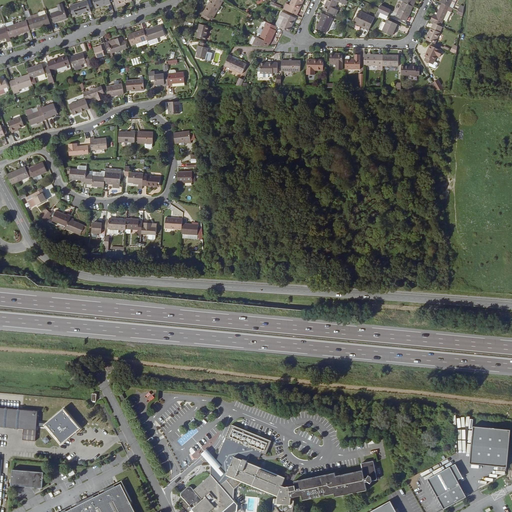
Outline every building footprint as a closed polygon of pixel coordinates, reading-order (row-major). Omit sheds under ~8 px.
[(223,0),(210,0),(202,14),(211,20),(223,0)] [(297,15),(303,0),(292,0),(290,5),(286,4),(284,9),(287,11),(297,15)] [(335,0),(327,0),(323,10),(330,14),(336,1),(335,1),(335,0)] [(91,12),(87,1),(70,6),(73,17),(87,12),(88,13),(91,12)] [(394,16),(396,17),(404,2),(403,2),(401,1),(394,16)] [(406,22),(413,7),(404,2),(396,17),(406,22)] [(434,15),(431,21),(434,23),(442,26),(450,7),(443,4),(437,16),(434,15)] [(380,13),(388,17),(391,11),(380,6),(379,8),(377,12),(380,13)] [(59,11),(51,14),(54,23),(67,19),(64,9),(59,11)] [(280,28),(283,30),(289,32),(295,18),(282,12),(280,15),(285,17),(280,28)] [(354,24),(369,31),(374,19),(359,12),(354,24)] [(333,18),(322,13),(321,16),(322,17),(319,23),(317,28),(327,33),(333,18)] [(40,17),(27,21),(31,31),(47,26),(47,27),(51,26),(47,14),(40,17)] [(277,27),(280,28),(285,17),(280,15),(275,26),(277,27)] [(165,24),(166,27),(173,24),(170,19),(164,22),(165,24)] [(386,23),(383,32),(393,36),(394,32),(395,32),(399,25),(389,21),(388,20),(386,23)] [(31,31),(27,21),(7,28),(10,38),(31,32),(31,31)] [(275,26),(266,22),(265,25),(266,26),(260,39),(257,38),(254,46),(268,46),(270,43),(270,44),(276,31),(275,30),(277,27),(275,26)] [(436,44),(444,27),(442,26),(434,23),(426,40),(436,44)] [(165,24),(161,25),(165,36),(170,34),(166,27),(165,24)] [(209,26),(199,24),(198,29),(199,29),(197,38),(205,40),(209,26)] [(147,40),(148,41),(157,38),(165,36),(161,25),(148,30),(148,29),(144,30),(147,40)] [(7,28),(6,27),(0,29),(0,40),(6,39),(8,43),(11,42),(10,38),(7,28)] [(147,40),(144,30),(128,35),(131,46),(144,41),(147,40)] [(127,48),(123,36),(105,43),(108,53),(110,58),(115,57),(113,53),(127,48)] [(208,44),(201,42),(200,46),(198,46),(197,50),(198,50),(196,58),(205,60),(208,48),(207,48),(208,44)] [(108,53),(105,43),(101,44),(101,45),(93,48),(97,59),(105,56),(105,55),(108,53)] [(443,51),(430,46),(428,50),(429,50),(428,53),(427,52),(425,57),(426,57),(425,61),(433,64),(434,62),(437,56),(440,57),(443,51)] [(91,66),(87,55),(84,56),(83,54),(71,58),(75,67),(86,64),(87,67),(91,66)] [(342,54),(330,54),(330,63),(336,63),(336,68),(336,69),(342,69),(342,63),(342,54)] [(345,55),(345,68),(360,69),(361,59),(360,59),(360,54),(355,54),(355,58),(349,59),(349,55),(345,55)] [(383,65),(383,55),(364,54),(364,65),(383,65)] [(229,55),(224,65),(242,74),(247,65),(238,61),(232,58),(233,57),(229,55)] [(383,65),(399,66),(399,55),(383,55),(383,65)] [(70,65),(67,56),(54,60),(57,69),(70,65)] [(324,60),(307,59),(307,74),(315,74),(315,70),(324,70),(324,60)] [(300,61),(282,60),(281,71),(300,71),(300,61)] [(267,63),(264,63),(260,63),(260,72),(273,73),(273,72),(278,72),(278,62),(268,62),(267,63)] [(27,69),(29,74),(31,79),(45,74),(43,68),(42,64),(27,69)] [(413,66),(402,66),(401,76),(420,76),(420,67),(417,67),(417,64),(413,64),(413,66)] [(50,71),(49,66),(45,67),(47,73),(49,78),(48,80),(49,83),(54,81),(50,71)] [(168,78),(169,86),(173,86),(173,84),(184,83),(183,73),(177,73),(170,74),(168,74),(168,78)] [(15,80),(9,82),(13,91),(18,89),(19,90),(33,85),(31,79),(29,74),(15,79),(15,80)] [(165,86),(169,86),(168,78),(168,74),(165,74),(156,75),(156,80),(157,85),(161,85),(165,85),(165,86)] [(126,81),(127,90),(136,89),(145,89),(144,79),(126,81)] [(438,90),(445,90),(438,79),(433,82),(438,90)] [(83,90),(82,90),(85,98),(86,100),(96,97),(98,101),(105,98),(103,94),(104,93),(101,83),(83,90)] [(106,86),(108,96),(124,94),(123,84),(106,86)] [(73,115),(90,109),(86,100),(85,98),(69,104),(73,115)] [(180,113),(179,101),(168,102),(168,106),(169,106),(169,113),(180,113)] [(41,107),(46,119),(50,118),(49,117),(53,116),(56,114),(52,104),(45,107),(45,106),(41,107)] [(31,125),(46,119),(41,107),(37,108),(38,111),(33,113),(31,109),(25,111),(31,125)] [(15,130),(18,129),(24,126),(21,118),(7,123),(12,133),(16,131),(15,130)] [(189,130),(173,132),(175,143),(186,142),(187,143),(191,143),(189,130)] [(135,143),(135,131),(131,131),(131,132),(119,132),(119,143),(135,143)] [(146,133),(146,132),(138,132),(138,143),(153,144),(153,133),(146,133)] [(95,138),(90,139),(91,139),(92,151),(108,149),(107,139),(95,140),(95,138)] [(77,144),(69,145),(70,148),(69,148),(70,156),(89,154),(88,147),(78,148),(77,144)] [(26,167),(29,175),(33,174),(35,178),(46,173),(41,163),(30,168),(29,166),(26,167)] [(125,166),(124,176),(129,176),(129,183),(134,183),(139,183),(138,185),(143,185),(144,174),(144,173),(129,172),(130,166),(125,166)] [(7,175),(12,185),(30,177),(29,175),(26,167),(7,175)] [(82,183),(85,183),(86,173),(86,171),(78,170),(68,169),(68,174),(70,174),(70,180),(82,181),(82,183)] [(105,177),(105,183),(113,184),(120,184),(121,173),(110,172),(105,172),(105,177)] [(192,172),(177,172),(177,182),(177,183),(192,183),(192,181),(192,174),(192,172)] [(93,186),(104,187),(105,183),(105,177),(93,175),(94,174),(86,173),(85,183),(85,184),(93,185),(93,186)] [(144,174),(143,185),(151,186),(151,185),(159,186),(160,177),(148,176),(148,175),(144,174)] [(34,199),(37,205),(47,200),(46,197),(44,194),(45,193),(43,189),(37,192),(36,193),(29,196),(31,200),(34,199)] [(45,221),(52,214),(46,208),(39,215),(45,221)] [(66,226),(70,217),(71,215),(67,214),(67,215),(55,211),(52,221),(66,226)] [(66,226),(66,229),(81,234),(84,225),(73,220),(74,219),(70,217),(66,226)] [(126,229),(127,219),(110,217),(109,228),(119,229),(122,229),(126,229)] [(182,223),(183,219),(166,218),(165,228),(182,229),(182,223)] [(142,226),(142,222),(139,222),(139,220),(127,219),(126,229),(139,230),(139,233),(142,233),(142,226)] [(105,229),(106,222),(103,222),(103,223),(99,223),(95,222),(94,233),(102,234),(102,229),(105,229)] [(142,233),(142,234),(156,235),(157,227),(151,227),(152,223),(144,223),(144,226),(142,226),(142,233)] [(182,229),(182,234),(198,235),(199,224),(182,223),(182,229)] [(147,400),(153,397),(150,392),(144,395),(147,400)] [(37,411),(0,407),(0,426),(35,430),(35,427),(43,428),(60,443),(79,428),(63,409),(44,422),(36,421),(37,411)] [(217,459),(211,465),(211,468),(210,477),(196,491),(192,488),(187,487),(182,492),(181,497),(185,501),(182,505),(187,511),(189,511),(192,509),(190,506),(193,503),(198,508),(194,511),(227,511),(237,504),(234,500),(234,491),(242,482),(277,496),(276,499),(273,498),(270,511),(291,511),(293,502),(290,501),(292,495),(303,493),(304,497),(336,492),(336,495),(368,490),(367,484),(373,483),(374,481),(379,481),(376,462),(364,464),(365,470),(337,473),(337,471),(297,478),(298,483),(285,485),(283,484),(285,478),(246,463),(248,456),(261,461),(269,438),(229,425),(224,439),(226,439),(225,443),(223,442),(217,459)] [(193,426),(177,440),(182,446),(198,431),(193,426)] [(510,431),(473,428),(470,464),(507,467),(510,431)] [(204,457),(211,465),(217,459),(210,452),(207,449),(201,454),(204,457)] [(44,474),(12,471),(11,487),(42,489),(44,474)] [(460,484),(437,497),(444,509),(466,497),(460,484)] [(136,511),(123,485),(70,511),(136,511)] [(396,511),(391,501),(369,511),(396,511)]
